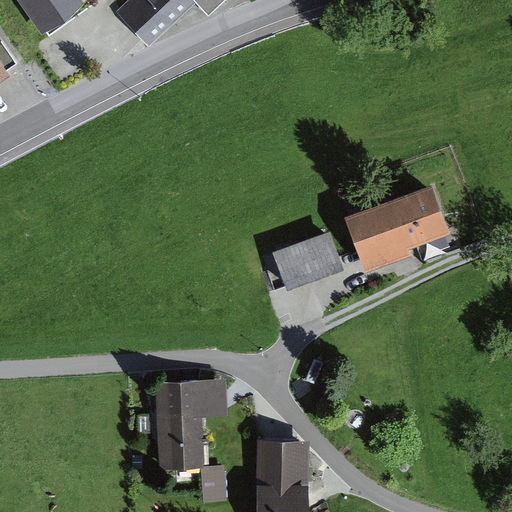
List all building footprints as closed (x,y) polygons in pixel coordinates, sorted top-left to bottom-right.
[(27,0),(51,33),(94,2),(92,0),(27,0)] [(126,0),(121,5),(154,41),(177,20),(209,3),(217,11),(229,0),(126,0)] [(0,82),(25,65),(1,31),(0,31),(0,82)] [(437,188),(395,204),(411,244),(417,242),(419,246),(428,243),(427,239),(453,228),(437,188)] [(395,204),(354,221),(370,261),(411,244),(395,204)] [(331,230),(278,250),(292,286),(345,267),(331,230)] [(279,252),(265,255),(274,289),(288,286),(279,252)] [(202,381),(160,383),(163,411),(161,411),(166,466),(211,463),(202,381)] [(313,488),(313,443),(266,443),(266,488),(313,488)] [(207,499),(231,498),(229,463),(205,464),(207,499)] [(313,511),(313,488),(266,488),(266,511),(313,511)]
